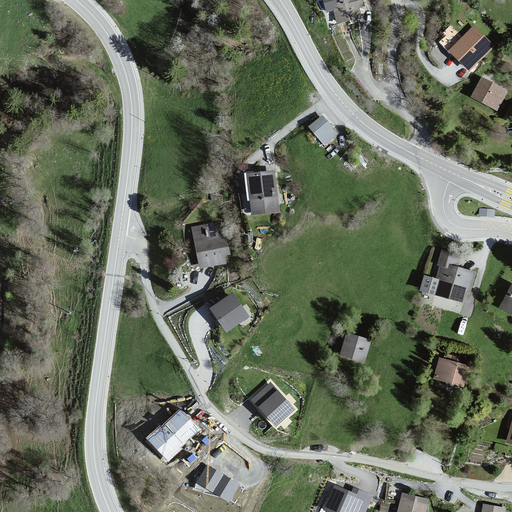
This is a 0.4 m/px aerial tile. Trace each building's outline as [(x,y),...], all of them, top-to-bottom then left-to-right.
[(356,0),(330,0),(337,25),(361,20),(356,0)] [(473,26),(448,51),(469,72),(495,47),(473,26)] [(505,94),(480,80),(470,99),(495,112),(505,94)] [(321,116),(307,128),(324,148),(337,136),(321,116)] [(276,174),(246,177),(252,219),(280,214),(276,174)] [(222,222),(191,229),(199,270),(226,266),(225,257),(231,256),(222,222)] [(424,278),(419,295),(462,309),(472,276),(456,270),(461,255),(445,250),(435,282),(424,278)] [(511,288),(500,312),(511,318),(511,288)] [(233,295),(210,310),(226,333),(249,318),(233,295)] [(346,335),(338,357),(363,365),(371,343),(346,335)] [(437,360),(431,380),(462,389),(468,369),(437,360)] [(295,410),(270,383),(250,401),(275,429),(295,410)] [(147,439),(168,461),(202,429),(181,407),(147,439)] [(208,464),(196,483),(229,503),(241,484),(208,464)] [(365,511),(373,495),(352,487),(350,492),(333,485),(323,511),(324,511),(365,511)] [(401,495),(396,511),(425,511),(429,503),(401,495)]
